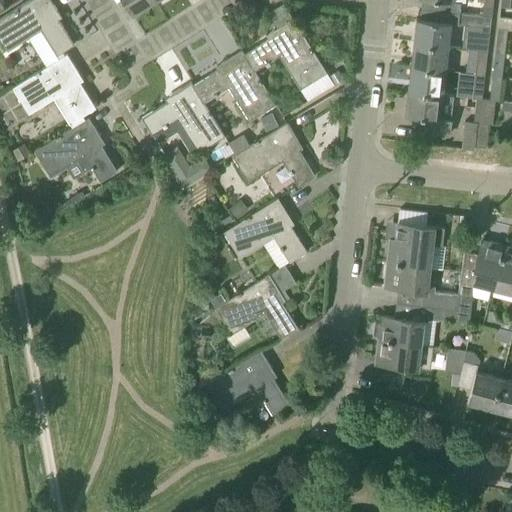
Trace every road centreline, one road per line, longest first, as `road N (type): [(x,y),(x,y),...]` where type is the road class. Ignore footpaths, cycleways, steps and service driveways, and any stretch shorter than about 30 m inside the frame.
road 1 (residential): [(472,462),(345,425),(332,402),(359,168)]
road 2 (track): [(0,214),(53,511)]
road 3 (residential): [(237,0),(134,60),(97,0)]
road 4 (residential): [(359,168),(378,0)]
road 5 (residential): [(511,185),(359,168)]
